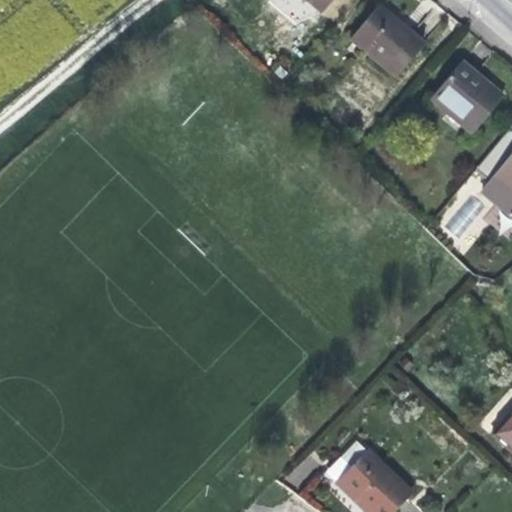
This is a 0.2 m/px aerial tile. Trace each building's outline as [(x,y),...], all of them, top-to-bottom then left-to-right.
[(296,0),(313,14),(324,0),(296,0)] [(390,84),(415,52),(396,33),(374,11),(345,44),(390,84)] [(465,133),(492,101),(476,86),(453,64),(420,104),(437,121),(444,114),(465,133)] [(511,139),(503,132),(467,173),(482,186),(480,190),(496,203),(487,213),(496,220),(493,224),(501,231),(504,227),(511,233),(511,139)] [(511,457),(511,421),(493,443),(511,459),(511,457)] [(358,511),(395,511),(405,502),(349,443),(335,460),(348,473),(333,487),(356,509),(358,511)]
